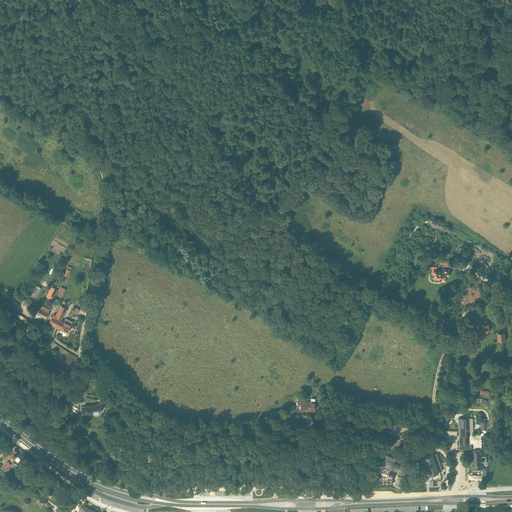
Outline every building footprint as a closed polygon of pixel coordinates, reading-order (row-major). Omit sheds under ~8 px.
[(460,248),(457,258),(465,260),(468,249),(460,248)] [(449,270),(444,269),(437,269),(437,264),(430,264),(430,267),(432,268),(432,274),(434,274),(434,276),(435,278),(440,278),(440,281),(445,281),(445,276),(448,276),(449,270)] [(66,269),(66,268),(63,274),(68,277),(71,271),(70,271),(72,268),(68,265),(66,269)] [(36,284),(30,294),(35,297),(41,287),(36,284)] [(57,295),(63,298),(67,289),(61,286),(57,295)] [(51,287),(47,295),(53,299),(57,290),(51,287)] [(42,305),(35,317),(40,320),(42,316),(46,318),(50,309),(42,305)] [(63,317),(65,313),(67,309),(62,306),(58,314),(57,313),(56,315),(53,314),(49,322),(58,327),(60,322),(59,321),(60,319),(61,319),(62,316),(63,317)] [(61,319),(62,316),(61,319),(60,319),(59,321),(60,322),(58,327),(61,328),(60,330),(67,333),(73,323),(72,323),(73,321),(66,318),(64,321),(61,319)] [(491,330),(489,325),(489,323),(488,323),(488,320),(482,322),(482,324),(481,325),(482,328),(480,328),(479,324),(471,326),(473,334),(483,331),(484,332),(491,330)] [(505,340),(505,339),(505,332),(497,333),(497,341),(505,340)] [(308,402),(301,402),(301,400),(298,400),(297,406),(301,406),(300,409),(307,410),(307,411),(314,411),(315,402),(308,401),(308,402)] [(93,410),(102,410),(102,404),(93,404),(93,406),(83,406),(83,413),(93,413),(93,410)] [(297,422),(298,416),(298,414),(289,414),(288,422),(297,422)] [(469,418),(458,418),(459,436),(470,435),(469,418)] [(482,468),(482,463),(486,463),(486,456),(482,456),(482,449),(481,449),(481,444),(459,445),(460,452),(471,451),(472,458),(470,458),(471,462),(471,468),(482,468)] [(13,462),(19,454),(17,452),(18,451),(15,449),(8,456),(11,459),(11,460),(9,462),(8,461),(2,468),(7,472),(10,469),(8,468),(12,464),(11,463),(13,461),(13,462)] [(223,450),(206,450),(207,463),(224,463),(223,450)] [(366,451),(361,453),(363,459),(364,459),(365,460),(369,458),(366,451)] [(438,472),(442,470),(436,454),(433,455),(432,455),(428,456),(426,457),(416,460),(418,467),(419,466),(421,470),(420,471),(421,473),(419,474),(420,477),(426,475),(427,476),(430,475),(439,472),(438,472)] [(403,475),(407,467),(402,465),(404,461),(396,457),(395,458),(386,455),(382,466),(391,470),(391,468),(400,471),(399,473),(403,475)] [(394,478),(382,472),(382,471),(379,470),(377,476),(376,480),(377,481),(377,484),(378,484),(383,485),(389,484),(393,484),(392,480),(393,479),(394,479),(394,478)]
